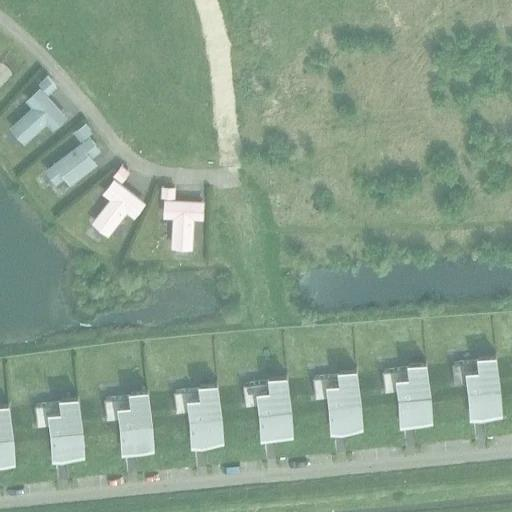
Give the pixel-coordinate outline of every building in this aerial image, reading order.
[(13,126),(25,139),(47,119),(53,126),(64,116),(40,89),(29,99),(35,106),(13,126)] [(65,174),(70,181),(95,162),(89,155),(98,149),(89,137),(48,169),(56,181),(65,174)] [(95,221),(108,232),(127,208),(134,214),(143,202),(115,180),(105,192),(113,198),(95,221)] [(174,245),(191,246),(192,216),(202,216),(202,201),(166,200),(166,215),(175,215),(174,245)] [(501,403),(498,378),(496,353),(494,353),(494,361),(479,362),(454,365),(454,364),(452,365),(454,388),(469,387),(470,406),(472,406),(478,405),(479,414),(502,412),(501,403)] [(431,410),(429,385),(426,360),(424,360),(425,368),(410,369),(384,372),(384,371),(382,372),(385,395),(399,394),(401,413),(403,413),(408,412),(409,421),(432,419),(431,410)] [(331,420),(333,420),(339,419),(339,428),(362,425),(361,417),(362,417),(359,392),(356,367),(354,367),(355,375),(340,376),(314,379),(314,378),(313,378),(315,402),(329,401),(331,420)] [(292,424),(289,399),(287,374),(285,374),(285,382),(270,383),(245,386),(245,385),(243,385),(245,409),(259,408),(261,427),(263,427),(269,426),(270,435),(293,432),(292,424)] [(192,434),(194,434),(200,433),(200,442),(223,439),(222,431),(217,381),(215,381),(216,389),(201,390),(175,393),(175,392),(173,392),(176,416),(190,415),(192,434)] [(153,438),(148,388),(146,388),(146,395),(131,397),(106,399),(104,399),(106,423),(120,421),(122,441),(124,441),(124,440),(130,440),(131,448),(154,446),(153,438)] [(83,445),(81,419),(78,395),(76,395),(76,402),(62,404),(36,406),(34,406),(37,430),(51,428),(53,448),(55,448),(54,447),(60,447),(61,455),(84,453),(83,445)] [(14,452),(11,426),(9,402),(7,402),(7,409),(0,409),(0,461),(15,460),(14,452)]
